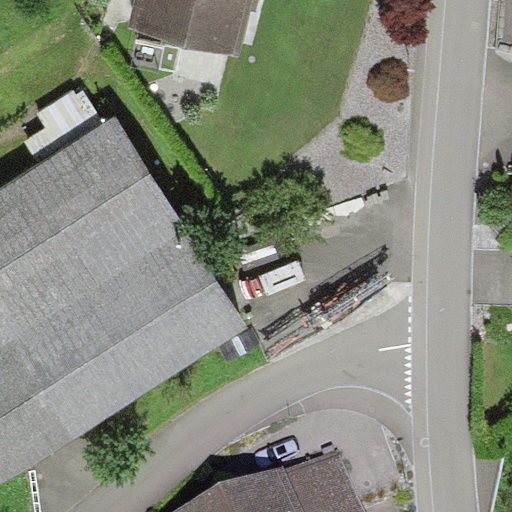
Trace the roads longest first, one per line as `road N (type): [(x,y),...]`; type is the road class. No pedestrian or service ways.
road 1 (residential): [(76,511),(213,417),(428,337)]
road 2 (residential): [(428,337),(471,0)]
road 3 (residential): [(455,511),(428,337)]
